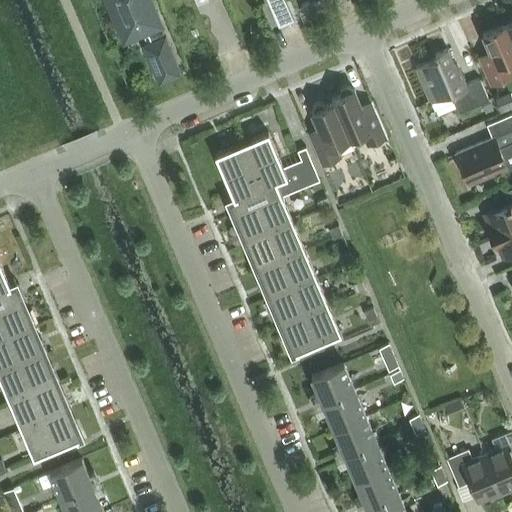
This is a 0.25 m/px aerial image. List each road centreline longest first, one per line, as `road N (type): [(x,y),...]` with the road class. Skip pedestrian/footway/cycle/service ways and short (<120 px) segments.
road 1 (residential): [(135,133),(293,511)]
road 2 (residential): [(511,379),(365,36)]
road 3 (residential): [(176,511),(36,175)]
road 4 (residential): [(135,133),(365,36)]
